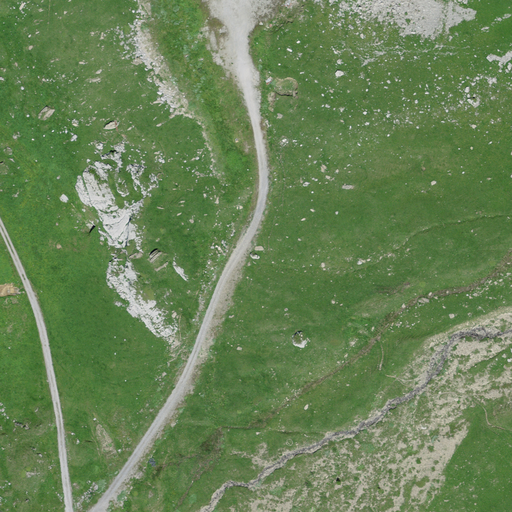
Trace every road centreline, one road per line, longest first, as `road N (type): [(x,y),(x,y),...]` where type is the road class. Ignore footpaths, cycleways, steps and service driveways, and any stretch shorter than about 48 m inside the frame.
road 1 (track): [(232,0),(264,198),(175,395),(96,511)]
road 2 (track): [(69,511),(42,333),(0,224)]
